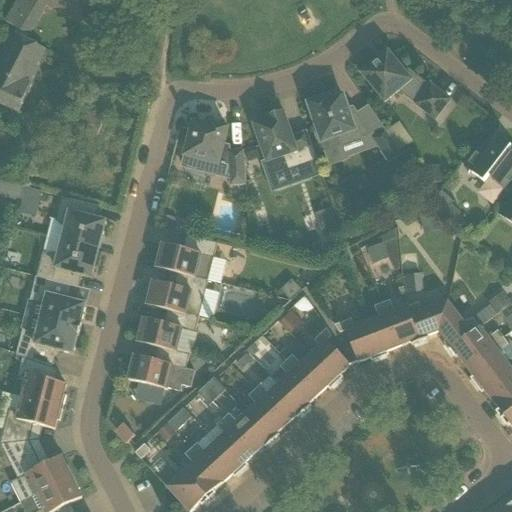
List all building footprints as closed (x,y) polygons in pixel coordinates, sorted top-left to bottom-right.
[(83,27),(98,0),(17,0),(0,31),(11,37),(0,56),(0,105),(20,114),(45,50),(25,42),(46,6),(83,27)] [(451,101),(450,101),(431,86),(430,87),(404,67),(402,69),(388,53),(361,75),(385,104),(399,93),(408,85),(421,95),(414,104),(435,121),(451,101)] [(370,136),(371,136),(353,109),(348,111),(343,98),(331,102),(330,99),(309,106),(318,129),(314,130),(319,144),(336,139),(339,147),(370,136)] [(105,118),(83,110),(76,128),(98,137),(105,118)] [(254,126),(266,162),(281,156),(286,172),(318,162),(309,138),(294,143),(284,113),(268,119),(268,121),(254,126)] [(401,150),(413,143),(400,121),(388,128),(401,150)] [(194,124),(186,157),(183,168),(230,180),(230,187),(246,186),(244,152),(229,153),(229,148),(224,147),(228,130),(211,126),(211,128),(194,124)] [(372,138),(390,163),(402,155),(384,130),(372,138)] [(505,191),(511,181),(511,154),(509,153),(511,148),(499,139),(487,156),(479,149),(465,168),(473,174),(472,174),(485,184),(489,178),(505,191)] [(36,176),(44,152),(28,147),(20,170),(36,176)] [(442,167),(424,168),(426,185),(443,183),(442,167)] [(0,181),(0,197),(21,203),(25,189),(25,188),(0,181)] [(21,203),(22,204),(35,207),(39,193),(25,189),(21,203)] [(433,202),(445,214),(453,205),(442,194),(433,202)] [(64,229),(61,242),(99,251),(99,250),(101,250),(103,240),(102,240),(106,223),(96,221),(100,208),(62,199),(56,223),(64,229)] [(511,199),(500,215),(511,224),(511,199)] [(339,232),(331,210),(316,215),(323,237),(339,232)] [(422,229),(439,225),(435,211),(419,215),(422,229)] [(176,219),(160,216),(158,226),(173,229),(176,219)] [(349,239),(366,236),(363,220),(346,223),(349,239)] [(157,270),(177,276),(195,280),(196,279),(201,257),(214,260),(218,245),(187,237),(183,251),(163,246),(157,270)] [(397,240),(384,245),(390,260),(395,272),(400,270),(397,240)] [(92,279),(99,251),(61,242),(58,254),(48,256),(43,254),(37,278),(73,287),(79,289),(82,277),(92,279)] [(384,245),(384,244),(367,251),(373,266),(390,260),(384,245)] [(195,280),(177,276),(174,288),(154,283),(148,308),(168,312),(199,320),(208,282),(196,279),(195,280)] [(404,277),(406,295),(416,294),(414,276),(404,277)] [(45,306),(41,321),(81,331),(87,305),(70,301),(73,287),(37,278),(30,303),(45,306)] [(302,291),(292,281),(281,292),(290,302),(302,291)] [(490,307),(497,316),(511,304),(503,293),(488,305),(490,307)] [(268,310),(273,311),(278,308),(279,303),(276,298),(271,297),(266,300),(266,305),(268,310)] [(411,344),(412,348),(421,344),(407,309),(395,313),(391,302),(382,305),(399,349),(411,344)] [(440,333),(448,303),(423,313),(419,304),(407,309),(421,344),(430,341),(428,338),(440,333)] [(450,353),(480,329),(473,319),(465,325),(448,303),(440,333),(447,343),(444,345),(450,353)] [(380,360),(389,356),(388,353),(399,349),(382,305),(374,308),(379,319),(366,324),(380,360)] [(168,312),(165,325),(144,320),(138,345),(158,350),(177,355),(177,353),(183,331),(195,334),(199,320),(168,312)] [(281,323),(292,335),(303,324),(293,312),(281,323)] [(371,360),(372,363),(380,360),(366,324),(355,329),(351,320),(335,327),(340,335),(346,332),(358,364),(371,360)] [(74,356),(81,331),(41,321),(38,334),(23,331),(17,356),(53,369),(57,352),(74,356)] [(450,353),(455,360),(458,358),(466,368),(503,339),(498,332),(488,340),(480,329),(450,353)] [(337,385),(344,379),(341,376),(351,367),(328,342),(332,338),(327,330),(314,342),(320,348),(311,357),(337,385)] [(473,378),(470,380),(476,387),(507,364),(499,353),(508,346),(503,339),(466,368),(473,378)] [(254,346),(248,352),(253,358),(260,352),(254,346)] [(292,356),(286,348),(279,354),(286,361),(292,356)] [(177,355),(158,350),(155,363),(135,357),(129,382),(167,392),(168,390),(181,394),(182,387),(191,390),(195,373),(186,371),(190,356),(177,353),(177,355)] [(237,365),(243,372),(253,362),(247,356),(237,365)] [(328,389),(330,391),(337,385),(311,357),(301,366),(293,357),(287,362),(319,397),(328,389)] [(13,397),(23,399),(63,409),(67,397),(64,396),(66,386),(45,381),(48,368),(23,359),(13,397)] [(305,414),(312,408),(309,406),(319,397),(287,362),(280,368),(289,377),(279,386),(305,414)] [(511,370),(507,364),(476,387),(482,394),(484,392),(492,402),(511,387),(511,370)] [(215,380),(199,393),(198,395),(209,407),(226,392),(215,380)] [(296,418),(298,421),(305,414),(279,386),(270,395),(261,386),(255,392),(287,426),(296,418)] [(503,422),(511,414),(511,387),(492,402),(499,412),(497,414),(503,422)] [(273,444),(280,437),(278,435),(287,426),(255,392),(249,398),(257,407),(247,416),(273,444)] [(9,412),(4,432),(0,431),(0,445),(1,446),(30,442),(34,426),(55,431),(57,421),(60,422),(63,409),(23,399),(19,412),(9,412)] [(168,425),(176,433),(176,434),(192,419),(184,410),(168,425)] [(511,428),(511,414),(503,422),(508,429),(511,427),(511,428)] [(264,447),(267,450),(273,444),(247,416),(238,424),(229,415),(223,421),(255,456),(264,447)] [(242,473),(249,467),(246,464),(255,456),(223,421),(217,427),(207,436),(215,445),(242,473)] [(168,425),(158,434),(166,442),(176,433),(168,425)] [(124,426),(117,433),(116,433),(127,445),(135,437),(124,426)] [(22,505),(37,497),(75,478),(69,466),(66,468),(62,459),(42,468),(29,443),(30,442),(1,446),(18,480),(11,484),(22,505)] [(233,477),(235,479),(242,473),(215,445),(206,454),(198,445),(191,451),(223,485),(233,477)] [(151,452),(145,446),(136,455),(142,461),(151,452)] [(223,485),(191,451),(185,456),(194,465),(184,474),(210,503),(217,496),(214,493),(223,485)] [(210,503),(184,474),(168,489),(188,511),(194,511),(201,506),(203,509),(210,503)] [(81,490),(75,478),(37,497),(43,509),(39,511),(63,511),(63,510),(82,500),(78,491),(81,490)] [(504,511),(511,511),(511,500),(501,507),(504,511)]
